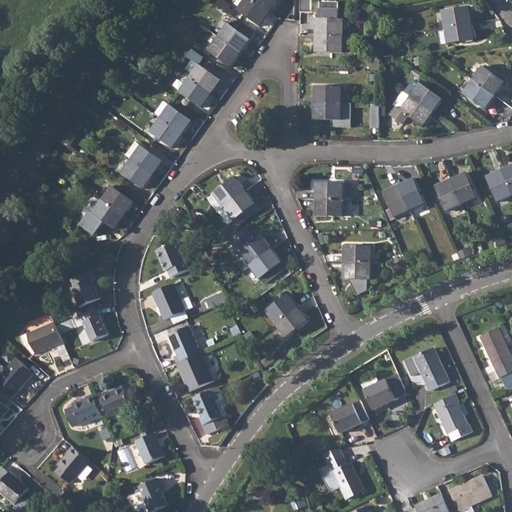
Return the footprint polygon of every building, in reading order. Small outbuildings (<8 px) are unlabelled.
[(271,12),(254,0),(245,0),(239,10),(261,26),(271,12)] [(254,0),(271,12),(279,0),(254,0)] [(313,0),(302,0),(302,12),(314,12),(313,0)] [(318,18),(317,35),(345,36),(345,19),(340,19),(340,1),(321,0),(320,18),(318,18)] [(443,11),(446,28),(473,24),(470,7),(443,11)] [(166,41),(177,23),(157,10),(145,27),(166,41)] [(473,24),(446,28),(449,44),(476,40),(474,31),(480,30),(478,22),(473,24)] [(229,23),(220,36),(242,52),(251,39),(229,23)] [(345,36),(317,35),(317,52),(345,53),(345,36)] [(242,52),(220,36),(210,50),(232,66),(242,52)] [(205,58),(202,65),(214,70),(217,64),(205,58)] [(200,64),(190,78),(213,94),(222,80),(200,64)] [(484,67),(475,80),(497,96),(506,83),(484,67)] [(424,74),(416,68),(413,73),(421,78),(424,74)] [(213,94),(190,78),(181,91),(203,108),(213,94)] [(497,96),(475,80),(465,94),(487,110),(497,96)] [(422,84),(412,97),(435,113),(444,100),(422,84)] [(317,86),(316,103),(344,104),(344,87),(317,86)] [(435,113),(412,97),(405,92),(395,105),(399,108),(393,116),(404,124),(411,116),(425,127),(435,113)] [(344,104),(316,103),(316,120),(343,120),(344,104)] [(171,104),(161,118),(184,135),(194,121),(171,104)] [(381,105),(373,105),(373,128),(381,128),(381,105)] [(184,135),(161,118),(151,132),(174,148),(184,135)] [(137,141),(127,155),(133,159),(155,175),(165,161),(137,141)] [(155,175),(133,159),(123,172),(145,189),(155,175)] [(511,166),(503,170),(511,189),(511,166)] [(511,196),(511,189),(503,170),(488,177),(499,202),(511,196)] [(468,173),(453,179),(464,205),(479,198),(468,173)] [(215,194),(226,208),(247,191),(253,187),(249,180),(243,185),(237,178),(215,194)] [(416,179),(400,185),(412,211),(427,204),(416,179)] [(464,205),(453,179),(438,187),(449,211),(464,205)] [(318,183),(318,199),(352,200),(352,184),(318,183)] [(400,185),(385,192),(393,208),(397,218),(412,211),(400,185)] [(113,186),(104,200),(126,216),(136,202),(113,186)] [(226,208),(220,212),(230,225),(236,221),(258,205),(247,191),(226,208)] [(318,199),(317,216),(351,217),(352,200),(318,199)] [(126,216),(104,200),(94,213),(90,210),(81,224),(97,235),(106,222),(116,230),(126,216)] [(245,271),(252,266),(273,249),(277,247),(272,241),(269,243),(263,236),(254,243),(252,240),(254,239),(254,236),(252,234),(249,233),(248,234),(246,230),(232,241),(240,252),(242,253),(243,254),(238,258),(237,262),(245,271)] [(158,251),(164,265),(166,265),(169,270),(172,277),(190,269),(179,242),(158,251)] [(346,246),(346,262),(374,263),(374,247),(346,246)] [(273,249),(252,266),(266,284),(285,269),(281,265),(284,263),(273,249)] [(374,263),(346,262),(346,279),(373,279),(374,263)] [(92,271),(72,280),(75,287),(73,288),(81,308),(101,299),(93,280),(95,279),(92,271)] [(175,284),(155,293),(166,320),(194,308),(189,298),(182,301),(175,284)] [(222,294),(208,299),(212,309),(226,302),(222,294)] [(268,311),(277,324),(300,307),(290,295),(268,311)] [(300,307),(277,324),(288,338),(310,321),(300,307)] [(98,309),(74,319),(77,326),(85,323),(93,342),(109,335),(98,309)] [(57,326),(56,322),(28,334),(36,354),(57,345),(58,348),(65,344),(57,326)] [(511,338),(505,324),(482,335),(498,370),(511,362),(511,353),(507,343),(511,340),(511,338)] [(175,356),(178,364),(202,354),(190,327),(170,335),(179,355),(175,356)] [(415,357),(415,358),(422,372),(430,390),(450,381),(435,347),(415,357)] [(202,354),(178,364),(191,391),(216,381),(203,353),(202,354)] [(0,380),(2,382),(0,384),(0,389),(12,400),(35,373),(18,358),(0,377),(0,380)] [(408,393),(399,373),(366,389),(376,409),(408,393)] [(220,387),(195,397),(204,416),(201,417),(208,434),(220,429),(225,419),(217,401),(224,398),(220,387)] [(103,396),(96,398),(103,415),(110,412),(111,415),(132,406),(124,388),(111,393),(110,392),(103,395),(103,396)] [(12,400),(0,389),(0,420),(11,409),(7,405),(12,400)] [(457,393),(436,403),(450,433),(452,432),(455,438),(474,429),(471,423),(470,423),(465,413),(463,414),(457,402),(460,401),(457,393)] [(96,398),(95,395),(87,398),(88,400),(74,406),(75,407),(67,410),(73,426),(81,423),(82,424),(103,415),(96,398)] [(354,402),(333,412),(342,432),(363,422),(354,402)] [(156,433),(137,441),(147,464),(166,456),(156,433)] [(138,443),(119,450),(128,473),(147,466),(138,443)] [(91,461),(74,446),(68,453),(70,455),(60,466),(61,467),(56,472),(70,484),(75,478),(76,479),(91,461)] [(345,458),(332,464),(347,497),(365,489),(352,462),(348,464),(345,458)] [(2,467),(0,468),(0,490),(16,505),(30,488),(11,472),(10,473),(2,467)] [(460,510),(462,509),(472,504),(492,494),(483,474),(451,489),(460,510)] [(150,511),(151,511),(153,511),(169,505),(161,487),(163,486),(160,478),(141,486),(147,503),(138,507),(137,509),(137,511),(150,511)] [(450,511),(442,494),(418,505),(420,511),(450,511)]
